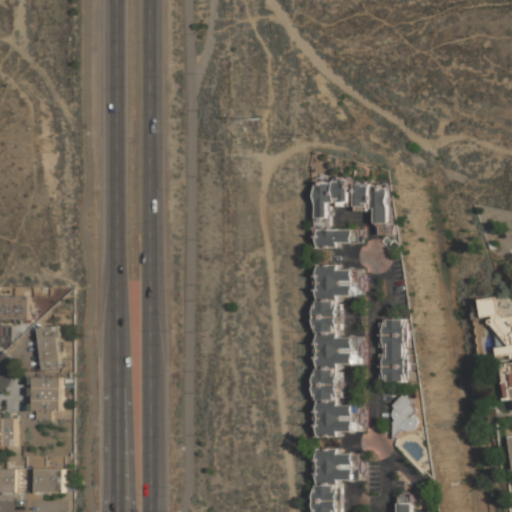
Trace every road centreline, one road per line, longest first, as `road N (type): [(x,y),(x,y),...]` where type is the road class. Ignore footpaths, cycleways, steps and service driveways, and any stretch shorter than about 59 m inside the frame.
road 1 (primary): [(148,511),(147,0)]
road 2 (primary): [(116,0),(116,511)]
road 3 (residential): [(425,511),(425,493),(373,442),(376,228)]
